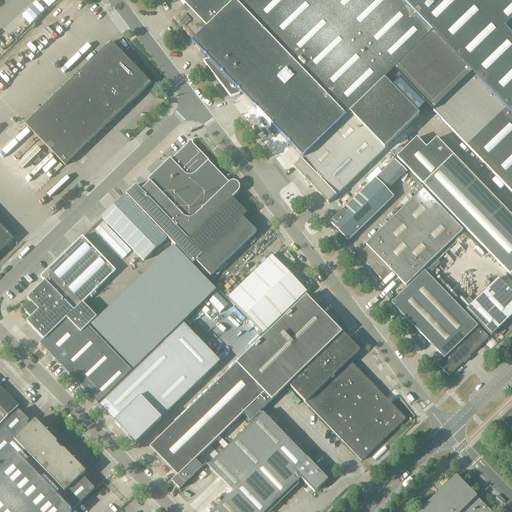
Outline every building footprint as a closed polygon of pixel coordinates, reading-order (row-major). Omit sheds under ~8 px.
[(178,0),(186,7),(174,19),(180,25),(179,26),(184,31),(183,31),(193,42),(194,42),(237,0),(178,0)] [(237,0),(194,42),(192,43),(200,51),(224,76),(221,80),(220,79),(232,96),(234,97),(239,96),(241,94),(303,158),(384,80),(394,71),(433,34),(400,0),(237,0)] [(511,0),(400,0),(433,34),(505,109),(511,115),(511,0)] [(433,34),(394,71),(433,112),(466,146),(511,193),(511,115),(505,109),(433,34)] [(151,84),(111,43),(26,125),(65,166),(151,84)] [(303,158),(294,168),(306,180),(306,181),(307,183),(308,184),(310,184),(329,204),(385,150),(386,148),(419,116),(384,80),(303,158)] [(423,185),(510,276),(511,277),(511,217),(437,139),(427,149),(417,138),(397,158),(423,185)] [(209,161),(193,144),(188,144),(171,160),(172,161),(150,182),(145,177),(128,193),(126,195),(193,264),(203,254),(204,256),(243,218),(247,214),(232,198),(238,192),(208,161),(209,161)] [(395,160),(330,223),(348,242),(394,197),(388,191),(407,173),(395,160)] [(367,246),(358,255),(383,281),(392,272),(406,286),(463,231),(423,190),(366,245),(367,246)] [(102,218),(144,261),(167,239),(125,196),(102,218)] [(211,277),(257,232),(243,218),(204,256),(197,262),(211,277)] [(101,220),(93,228),(117,253),(122,258),(130,250),(125,245),(101,220)] [(0,225),(0,252),(14,240),(0,225)] [(26,308),(23,310),(26,313),(31,318),(27,322),(44,340),(67,318),(81,333),(88,326),(97,318),(83,303),(116,271),(83,237),(74,245),(53,266),(41,277),(45,282),(27,299),(31,303),(26,308)] [(263,334),(306,292),(272,256),(228,299),(263,334)] [(449,376),(453,372),(489,338),(425,272),(391,304),(444,358),(438,364),(449,376)] [(511,293),(508,289),(498,279),(474,302),(469,297),(465,301),(460,296),(456,300),(491,336),(511,316),(511,293)] [(135,444),(200,381),(220,362),(227,369),(261,337),(218,292),(99,406),(135,444)] [(287,386),(342,333),(307,297),(252,350),(287,386)] [(44,340),(39,344),(54,359),(81,333),(67,318),(44,340)] [(81,333),(54,359),(62,367),(67,373),(68,374),(103,341),(88,326),(81,333)] [(406,419),(391,404),(392,400),(390,398),(386,399),(349,361),(360,351),(344,335),(290,387),(362,461),(406,419)] [(103,341),(68,374),(77,383),(82,388),(83,389),(117,356),(103,341)] [(171,469),(177,475),(178,476),(172,482),(180,490),(203,467),(195,460),(243,414),(251,421),(287,386),(252,350),(150,447),(171,469)] [(117,356),(83,389),(91,397),(96,403),(97,404),(132,371),(117,356)] [(0,425),(19,407),(0,386),(0,425)] [(57,443),(35,420),(30,425),(28,423),(29,421),(19,411),(0,429),(0,511),(71,511),(95,489),(85,479),(83,480),(81,477),(86,473),(64,450),(62,450),(57,445),(57,443)] [(233,492),(233,493),(288,440),(263,413),(208,466),(233,492)] [(265,511),(301,478),(294,471),(307,459),(288,440),(233,493),(233,492),(212,511),(265,511)] [(307,458),(307,459),(294,471),(301,478),(315,493),(320,488),(324,484),(328,480),(307,458)] [(491,511),(477,498),(456,476),(418,511),(491,511)]
